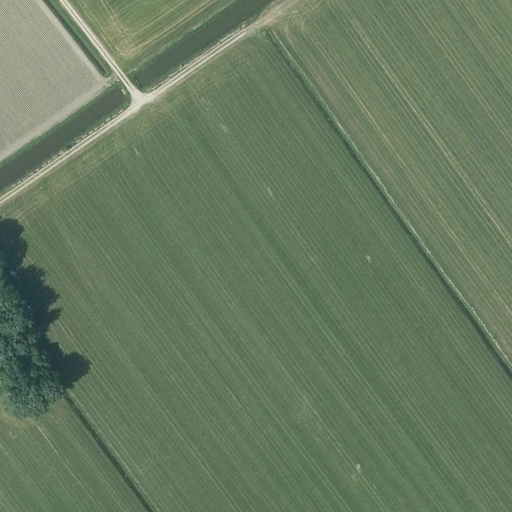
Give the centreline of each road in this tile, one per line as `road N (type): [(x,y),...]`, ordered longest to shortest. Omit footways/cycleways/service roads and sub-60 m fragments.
road 1 (track): [(0,200),(243,31)]
road 2 (track): [(141,102),(62,0)]
